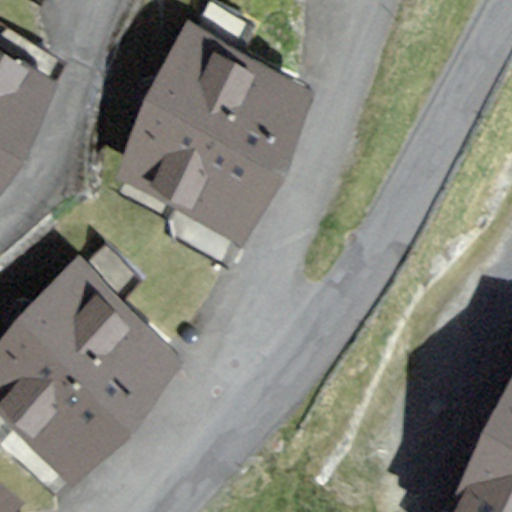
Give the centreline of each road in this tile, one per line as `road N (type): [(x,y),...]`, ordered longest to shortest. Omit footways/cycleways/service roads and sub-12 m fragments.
road 1 (unclassified): [(276,379),(366,277),(511,15)]
road 2 (residential): [(276,379),(293,247),(388,0)]
road 3 (residential): [(108,0),(60,149),(30,201),(0,231)]
road 4 (residential): [(511,272),(420,440)]
road 5 (unclassified): [(171,511),(276,379)]
